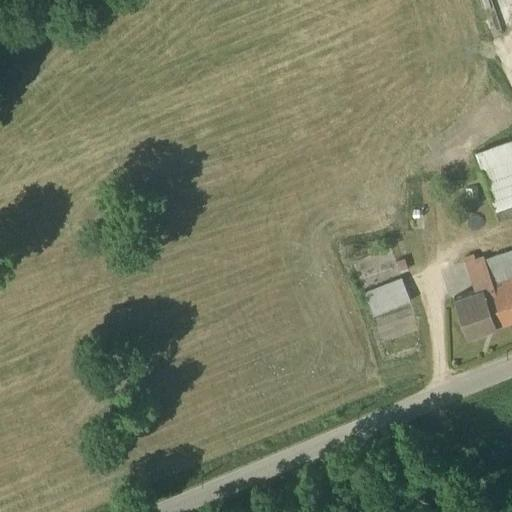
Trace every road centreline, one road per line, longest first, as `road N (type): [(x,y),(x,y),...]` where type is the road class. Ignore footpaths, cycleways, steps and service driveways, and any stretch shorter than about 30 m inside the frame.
road 1 (unclassified): [(165,511),(511,367)]
road 2 (track): [(437,398),(426,141)]
road 3 (track): [(437,398),(495,511)]
